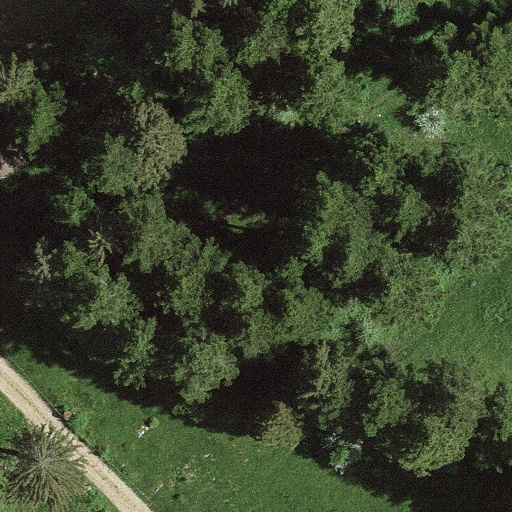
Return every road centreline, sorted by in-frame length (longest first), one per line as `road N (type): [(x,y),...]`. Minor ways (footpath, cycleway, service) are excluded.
road 1 (track): [(152,0),(110,75),(0,166)]
road 2 (track): [(0,335),(133,511)]
